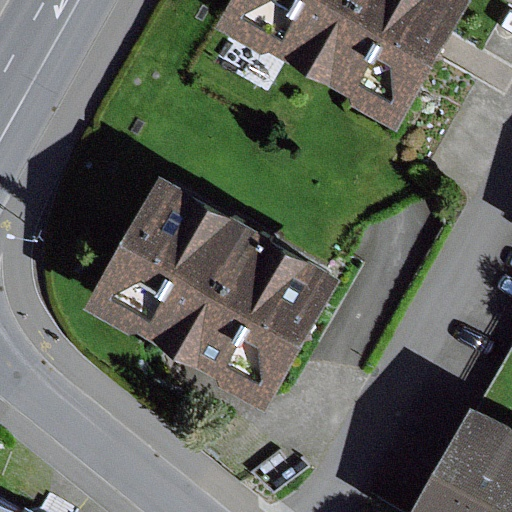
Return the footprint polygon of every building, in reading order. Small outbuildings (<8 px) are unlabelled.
[(236,0),(222,27),(401,123),(467,0),(236,0)] [(160,183),(87,311),(265,411),(338,283),(160,183)] [(511,351),(502,368),(511,374),(511,351)] [(511,374),(502,368),(487,396),(511,410),(511,374)] [(482,393),(413,511),(511,511),(511,410),(487,396),(482,393)] [(46,511),(0,485),(0,511),(46,511)]
